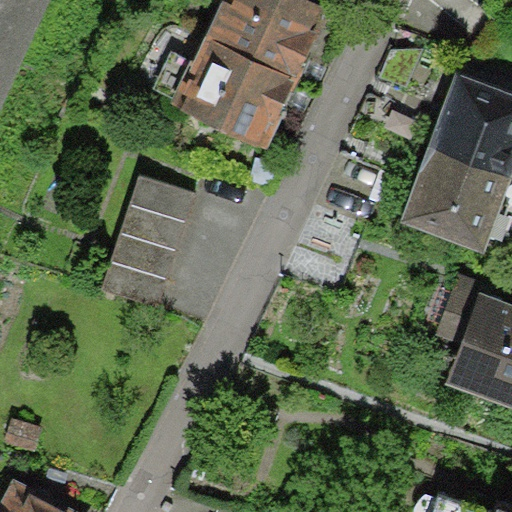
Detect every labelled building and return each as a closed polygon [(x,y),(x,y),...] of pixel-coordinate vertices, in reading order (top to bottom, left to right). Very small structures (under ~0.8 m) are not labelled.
[(0,0),(0,130),(55,0),(0,0)] [(267,153),(331,10),(308,0),(198,0),(197,3),(224,15),(199,71),(169,57),(150,100),(267,153)] [(511,190),(511,91),(466,75),(412,218),(490,248),(511,190)] [(195,197),(141,179),(101,292),(155,311),(195,197)] [(492,283),(462,272),(442,328),(467,337),(449,386),(511,408),(511,298),(489,291),(492,283)] [(82,511),(15,476),(0,503),(0,511),(82,511)] [(501,511),(493,511),(440,493),(432,511),(511,511),(511,508),(504,506),(501,511)]
